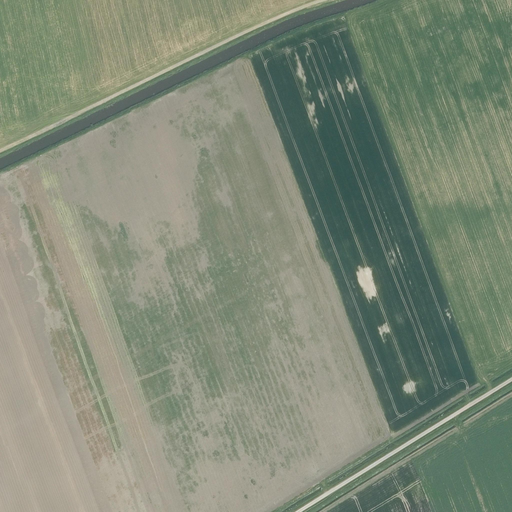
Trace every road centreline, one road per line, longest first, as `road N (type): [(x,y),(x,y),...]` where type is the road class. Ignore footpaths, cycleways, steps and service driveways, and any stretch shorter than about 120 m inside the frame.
road 1 (track): [(318,0),(0,151)]
road 2 (unclassified): [(298,511),(511,379)]
